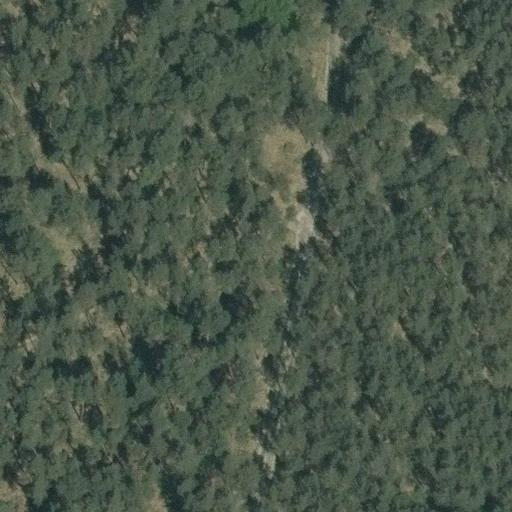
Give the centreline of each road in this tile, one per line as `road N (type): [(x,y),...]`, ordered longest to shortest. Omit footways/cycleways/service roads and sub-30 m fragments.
road 1 (track): [(354,0),(320,237),(256,511)]
road 2 (track): [(0,358),(324,205)]
